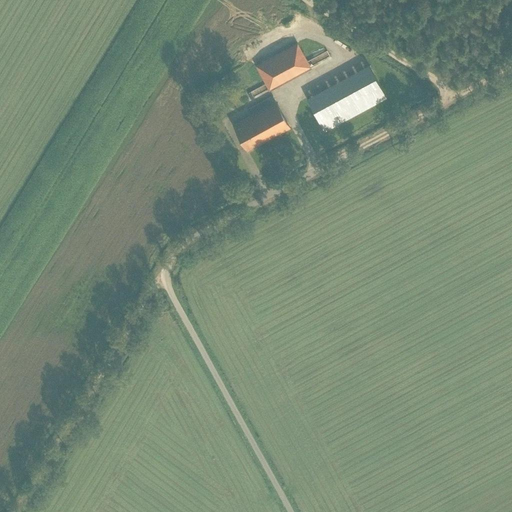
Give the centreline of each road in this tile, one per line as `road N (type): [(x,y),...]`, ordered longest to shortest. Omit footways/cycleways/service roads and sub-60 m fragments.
road 1 (track): [(12,511),(180,245),(443,102)]
road 2 (unclassified): [(290,511),(158,272)]
road 3 (track): [(443,102),(296,0)]
